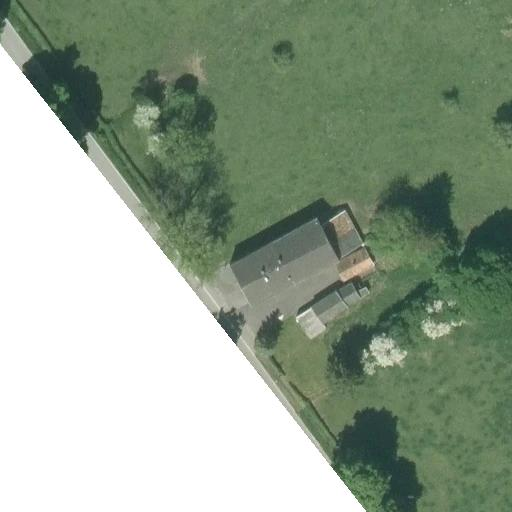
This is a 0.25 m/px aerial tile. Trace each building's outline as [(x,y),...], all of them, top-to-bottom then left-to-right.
[(345,210),(319,224),(336,257),(363,243),(345,210)] [(229,264),(249,303),(336,257),(319,224),(316,218),(229,264)] [(374,263),(365,247),(336,263),(345,279),(374,263)] [(352,283),(338,292),(347,306),(361,298),(357,292),(352,283)] [(367,287),(357,292),(361,298),(370,293),(367,287)] [(338,292),(313,307),(322,322),(347,306),(338,292)] [(297,318),(310,339),(327,329),(322,322),(313,307),(297,318)]
